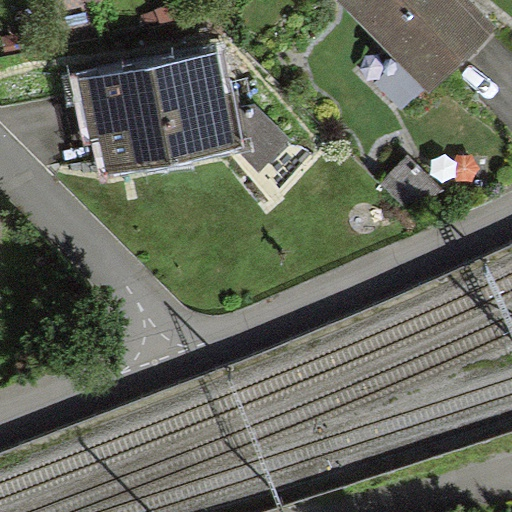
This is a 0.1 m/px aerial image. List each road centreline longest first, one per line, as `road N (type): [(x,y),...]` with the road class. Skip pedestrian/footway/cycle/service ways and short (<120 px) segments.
road 1 (residential): [(158,361),(511,213)]
road 2 (residential): [(0,161),(118,282),(158,361)]
road 3 (residential): [(0,416),(158,361)]
road 4 (residential): [(361,511),(511,471)]
